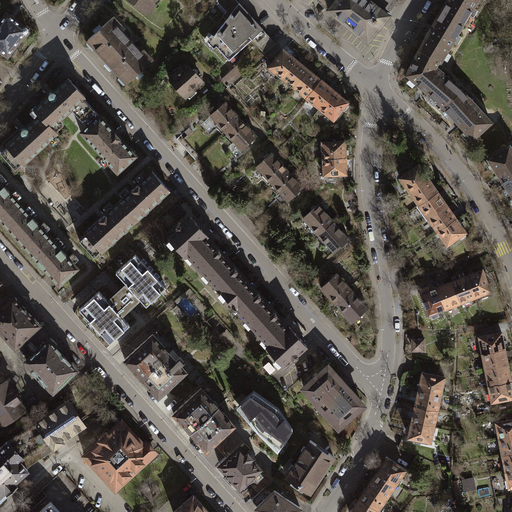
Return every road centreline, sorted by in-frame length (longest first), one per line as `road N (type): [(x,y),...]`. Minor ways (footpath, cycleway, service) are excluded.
road 1 (residential): [(56,36),(365,376),(382,383)]
road 2 (residential): [(0,251),(239,511)]
road 3 (residential): [(382,383),(386,277),(367,161),(377,88)]
road 4 (residential): [(511,275),(466,183),(377,88)]
road 5 (residential): [(322,511),(360,454),(382,383)]
road 6 (residential): [(377,88),(276,0)]
road 7 (trunk): [(511,402),(450,511)]
